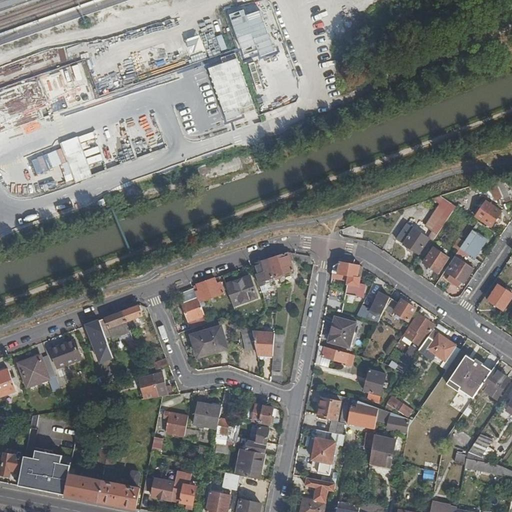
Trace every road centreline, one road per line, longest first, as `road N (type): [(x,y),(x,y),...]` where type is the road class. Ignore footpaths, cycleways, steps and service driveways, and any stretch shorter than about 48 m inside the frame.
road 1 (residential): [(151,289),(188,382),(228,377),(298,403)]
road 2 (residential): [(151,289),(268,246),(328,246)]
road 3 (residential): [(0,346),(151,289)]
road 4 (residential): [(328,246),(298,403)]
road 5 (residential): [(328,246),(364,254),(458,317)]
